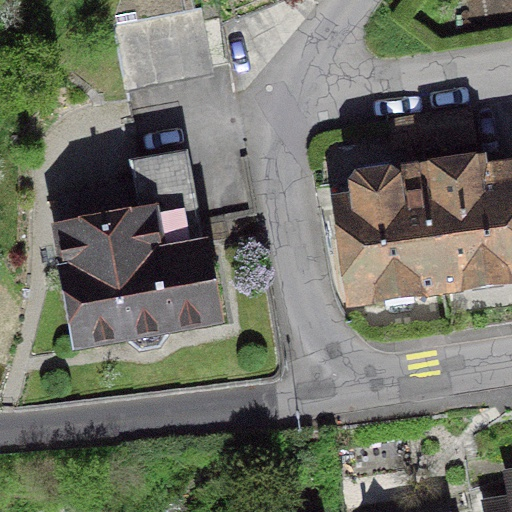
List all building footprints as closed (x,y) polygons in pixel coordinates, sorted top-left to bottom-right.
[(227,0),(233,14),(265,0),(227,0)] [(123,83),(212,67),(201,7),(112,24),(123,83)] [(469,108),(417,117),(421,142),(422,148),(474,139),(469,108)] [(417,117),(388,122),(392,147),(421,142),(417,117)] [(59,230),(77,343),(128,333),(130,342),(140,349),(159,345),(165,335),(164,327),(214,318),(184,154),(132,162),(136,185),(60,198),(65,229),(59,230)] [(424,165),(442,286),(511,276),(511,169),(483,174),(480,158),(424,165)] [(442,286),(424,165),(351,176),(352,182),(340,184),(343,203),(338,204),(352,299),(384,294),(385,304),(413,300),(412,290),(442,286)] [(485,511),(511,511),(511,474),(506,476),(510,502),(484,507),(485,511)]
